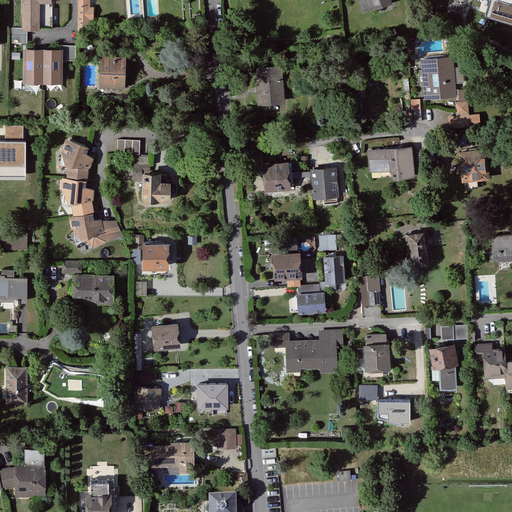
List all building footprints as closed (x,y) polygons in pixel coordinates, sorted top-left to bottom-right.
[(25,0),(25,27),(29,27),(40,28),(41,2),(51,3),(51,0),(25,0)] [(94,20),(94,7),(90,6),(90,0),(78,0),(78,31),(89,32),(90,19),(94,20)] [(357,0),(361,10),(390,1),(390,0),(357,0)] [(511,0),(490,0),(485,17),(511,25),(511,0)] [(45,49),(26,49),(26,82),(45,82),(45,49)] [(63,49),(45,49),(45,82),(63,82),(63,60),(63,49)] [(456,95),(452,54),(420,57),(424,98),(456,95)] [(125,88),(126,56),(101,55),(100,87),(125,88)] [(286,103),(282,65),(255,68),(259,105),(286,103)] [(364,96),(365,84),(345,83),(345,96),(364,96)] [(480,124),(479,112),(469,113),(467,100),(454,101),(456,115),(447,116),(448,127),(480,124)] [(421,120),(420,107),(413,108),(414,121),(421,120)] [(27,134),(27,123),(7,123),(8,134),(27,134)] [(68,166),(66,178),(87,179),(89,167),(90,167),(94,157),(86,153),(89,147),(66,138),(61,150),(60,165),(68,166)] [(140,154),(140,140),(118,139),(117,153),(135,154),(140,154)] [(26,143),(0,142),(0,176),(26,177),(26,143)] [(414,176),(411,144),(367,149),(369,171),(390,169),(390,178),(414,176)] [(489,177),(485,147),(457,150),(461,180),(464,180),(465,189),(478,187),(477,178),(489,177)] [(135,154),(135,164),(149,165),(149,155),(140,154),(135,154)] [(292,190),(290,162),(264,164),(266,192),(292,190)] [(169,201),(170,184),(166,184),(166,175),(148,175),(149,165),(135,164),(134,180),(144,180),(143,200),(169,201)] [(340,197),(337,166),(311,168),(314,199),(340,197)] [(71,204),(73,216),(93,212),(91,200),(94,200),(94,190),(86,187),(87,179),(66,178),(62,177),(61,188),(63,193),(62,205),(71,204)] [(95,219),(93,212),(73,216),(68,217),(70,227),(74,232),(76,243),(85,240),(92,248),(107,241),(123,236),(117,221),(95,219)] [(511,219),(511,233),(491,234),(492,257),(497,256),(497,259),(511,258),(511,219)] [(431,265),(425,229),(406,232),(411,265),(424,263),(424,266),(431,265)] [(28,249),(28,232),(18,232),(18,236),(3,236),(3,249),(28,249)] [(338,233),(322,234),(323,248),(338,247),(338,233)] [(169,270),(169,244),(144,244),(144,234),(132,234),(132,249),(140,249),(143,249),(143,265),(143,270),(147,270),(169,270)] [(140,263),(140,249),(132,249),(132,263),(140,263)] [(304,278),(302,252),(273,254),(275,281),(304,278)] [(347,282),(345,255),(325,257),(327,284),(347,282)] [(82,272),(82,260),(63,260),(63,273),(82,272)] [(134,279),(147,280),(147,274),(147,270),(143,270),(143,265),(133,266),(134,279)] [(0,301),(28,301),(28,277),(15,277),(15,269),(2,269),(2,275),(0,275),(0,301)] [(115,304),(115,274),(73,274),(73,301),(85,301),(85,304),(115,304)] [(381,291),(380,275),(360,277),(363,307),(382,305),(380,291),(381,291)] [(147,282),(134,281),(134,295),(146,295),(147,282)] [(326,292),(298,294),(299,314),(328,312),(326,292)] [(182,347),(180,322),(153,325),(156,350),(182,347)] [(441,339),(468,337),(468,323),(441,325),(441,339)] [(344,345),(343,328),(319,329),(319,337),(289,339),(289,332),(268,333),(269,346),(285,345),(286,371),(300,370),(300,367),(319,366),(319,371),(337,370),(336,345),(344,345)] [(390,367),(389,340),(386,340),(386,332),(365,333),(365,342),(363,342),(364,368),(390,367)] [(142,333),(133,333),(134,369),(142,369),(142,333)] [(459,362),(454,341),(428,346),(433,367),(439,365),(440,388),(457,387),(455,363),(459,362)] [(485,378),(505,377),(506,358),(505,346),(493,347),(492,342),(474,343),(475,359),(483,359),(485,378)] [(71,369),(54,359),(42,379),(47,382),(44,387),(61,394),(100,394),(100,371),(71,369)] [(28,403),(28,366),(6,366),(7,404),(28,403)] [(152,381),(152,372),(141,372),(141,381),(152,381)] [(361,382),(361,397),(379,398),(379,382),(361,382)] [(228,383),(202,384),(202,405),(229,404),(228,383)] [(160,411),(162,387),(133,385),(131,409),(134,409),(134,418),(143,418),(143,410),(160,411)] [(417,398),(384,397),(383,419),(416,420),(417,398)] [(186,402),(177,401),(176,411),(185,411),(186,402)] [(403,440),(426,439),(425,424),(403,424),(403,440)] [(236,432),(236,427),(217,428),(218,447),(237,447),(236,444),(243,444),(243,432),(236,432)] [(196,472),(195,442),(173,442),(173,445),(152,446),(153,467),(180,466),(180,472),(196,472)] [(46,446),(25,446),(25,462),(46,462),(46,446)] [(16,467),(0,469),(0,485),(0,489),(15,486),(16,497),(33,497),(35,495),(47,495),(46,465),(16,465),(16,467)] [(350,470),(338,471),(339,481),(351,480),(350,470)] [(113,511),(114,492),(110,492),(110,481),(93,481),(93,493),(87,493),(87,511),(113,511)] [(237,511),(238,499),(210,500),(210,511),(237,511)]
